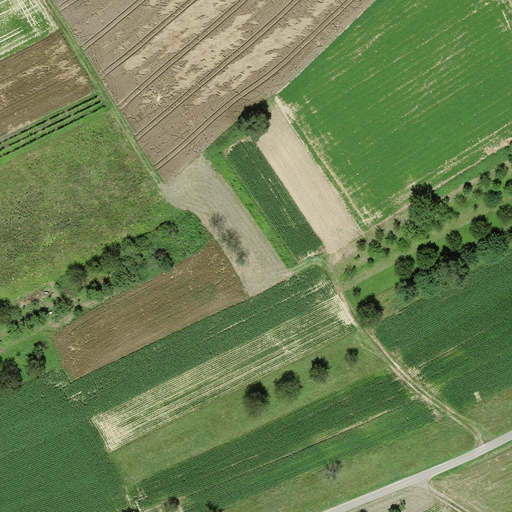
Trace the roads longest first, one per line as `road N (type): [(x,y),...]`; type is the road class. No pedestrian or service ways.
road 1 (track): [(479,450),(461,419),(402,375),(362,327),(321,256),(287,273)]
road 2 (track): [(47,0),(156,177)]
road 3 (residential): [(331,511),(511,434)]
